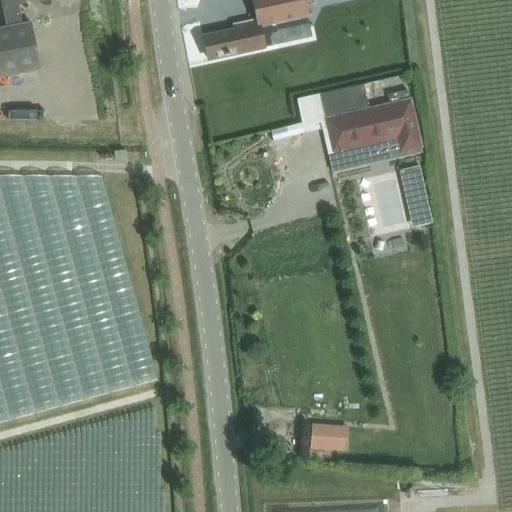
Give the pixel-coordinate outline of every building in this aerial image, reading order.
[(0,0),(6,28),(0,29),(0,78),(21,74),(40,71),(31,23),(22,25),(18,6),(44,1),(44,0),(0,0)] [(252,0),(258,27),(204,39),(209,60),(228,56),(280,45),(280,44),(275,24),(295,19),(308,17),(303,0),(252,0)] [(400,6),(399,0),(374,0),(383,35),(402,30),(397,7),(400,6)] [(357,32),(375,31),(373,11),(355,13),(357,32)] [(369,109),(363,85),(297,99),(303,125),(325,120),(336,163),(360,158),(357,146),(397,138),(400,151),(421,147),(407,91),(388,96),(390,103),(369,109)] [(417,406),(416,445),(427,445),(428,406),(417,406)]
